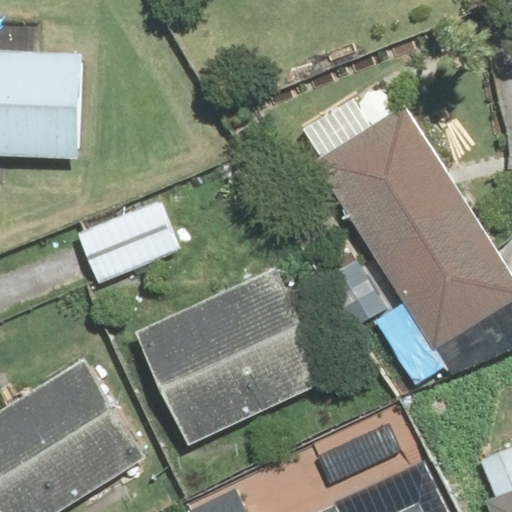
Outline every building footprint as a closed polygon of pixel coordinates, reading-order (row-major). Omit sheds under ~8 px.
[(45,52),(46,25),(0,22),(0,153),(93,158),(98,54),(45,52)] [(332,153),(448,351),(511,313),(511,257),(420,101),(332,153)] [(189,249),(170,202),(86,235),(105,282),(189,249)] [(291,255),(144,330),(205,449),(352,375),(291,255)] [(444,378),(423,342),(382,366),(404,402),(444,378)] [(98,511),(173,470),(111,360),(0,421),(0,511),(98,511)] [(242,511),(224,480),(184,503),(188,511),(242,511)] [(312,511),(438,511),(430,494),(391,511),(359,511),(350,494),(312,511)]
